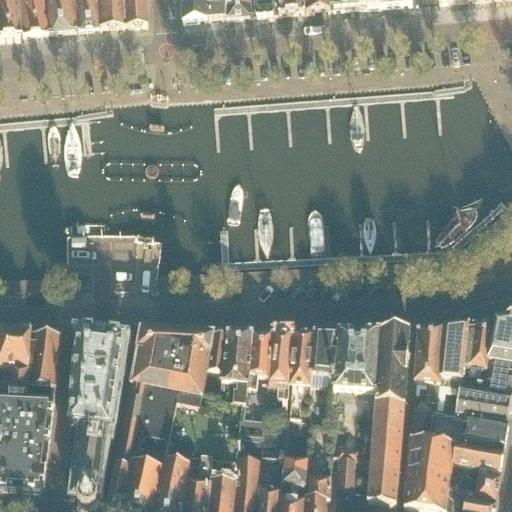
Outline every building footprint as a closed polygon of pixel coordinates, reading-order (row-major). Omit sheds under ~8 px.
[(0,0),(0,42),(23,41),(20,0),(0,0)] [(20,0),(23,41),(50,39),(48,0),(20,0)] [(77,37),(74,0),(48,0),(50,39),(77,37)] [(74,0),(77,37),(101,35),(98,0),(74,0)] [(98,0),(101,35),(125,33),(122,0),(98,0)] [(122,0),(125,33),(147,32),(145,0),(122,0)] [(181,0),(183,28),(206,26),(203,0),(181,0)] [(203,0),(206,26),(226,25),(224,0),(203,0)] [(252,23),(252,21),(251,0),(224,0),(226,25),(252,23)] [(253,0),(255,20),(257,20),(257,22),(274,21),(274,19),(275,19),(273,0),(253,0)] [(277,0),(279,21),(305,18),(303,0),(277,0)] [(330,16),(329,0),(303,0),(305,18),(330,16)] [(332,0),(334,16),(358,15),(357,0),(332,0)] [(357,0),(358,15),(383,13),(382,0),(357,0)] [(382,0),(383,13),(418,10),(417,0),(382,0)] [(466,7),(465,0),(438,0),(439,9),(466,7)] [(511,323),(496,326),(488,368),(511,372),(511,323)] [(487,377),(488,368),(496,326),(474,330),(465,372),(487,377)] [(474,330),(446,333),(440,391),(441,391),(442,384),(461,386),(463,386),(465,372),(474,330)] [(439,391),(440,391),(446,333),(418,337),(415,387),(431,390),(428,407),(437,408),(439,391)] [(207,377),(213,340),(142,336),(139,354),(132,390),(131,396),(130,396),(117,471),(110,504),(109,504),(107,511),(156,511),(166,465),(177,417),(179,406),(201,411),(202,406),(207,377)] [(0,372),(11,374),(36,375),(38,338),(2,337),(1,357),(0,357),(0,372)] [(410,337),(381,338),(376,401),(373,433),(372,449),(401,451),(403,433),(410,337)] [(61,339),(38,338),(36,375),(35,391),(56,392),(61,339)] [(70,503),(80,505),(81,498),(98,501),(101,485),(105,453),(108,432),(111,433),(114,411),(115,411),(125,344),(108,342),(108,340),(95,339),(95,340),(78,338),(70,428),(81,429),(70,503)] [(376,401),(381,338),(340,340),(336,385),(335,398),(376,401)] [(228,341),(213,340),(207,377),(202,406),(201,411),(200,421),(195,451),(183,511),(208,511),(211,486),(214,455),(239,458),(241,445),(246,411),(247,395),(253,341),(228,341)] [(274,340),(253,341),(247,395),(257,396),(259,381),(271,382),(275,340),(274,340)] [(293,340),(275,340),(271,382),(270,390),(278,391),(278,405),(288,405),(293,340)] [(297,393),(309,394),(310,382),(315,340),(296,340),(290,392),(292,393),(290,426),(301,427),(302,402),(299,398),(296,398),(297,393)] [(336,385),(340,340),(315,340),(310,382),(309,394),(310,394),(311,383),(336,385)] [(461,386),(456,419),(463,420),(509,428),(511,409),(511,372),(488,368),(487,377),(465,372),(463,386),(461,386)] [(11,374),(10,394),(34,395),(35,391),(36,375),(11,374)] [(56,392),(35,391),(34,395),(10,394),(9,405),(0,404),(0,494),(20,496),(44,498),(54,407),(56,392)] [(263,447),(264,439),(264,434),(251,433),(252,433),(253,413),(246,411),(241,445),(263,447)] [(289,412),(268,411),(267,422),(283,423),(283,418),(289,418),(289,412)] [(411,443),(429,446),(431,433),(433,417),(413,413),(411,443)] [(166,465),(156,511),(183,511),(195,451),(200,421),(177,417),(166,465)] [(463,451),(504,458),(509,428),(463,420),(461,433),(458,450),(463,451)] [(278,511),(280,501),(284,465),(276,465),(278,440),(264,439),(263,447),(257,511),(278,511)] [(411,443),(406,492),(449,498),(449,495),(456,450),(430,446),(429,446),(411,443)] [(233,511),(257,511),(263,447),(241,445),(239,458),(239,465),(233,511)] [(367,510),(396,511),(401,451),(372,449),(368,504),(367,510)] [(500,483),(504,458),(463,451),(458,450),(456,450),(453,472),(480,476),(477,497),(465,495),(464,504),(495,510),(496,510),(500,483)] [(338,464),(357,466),(358,456),(339,454),(338,464)] [(208,511),(233,511),(239,465),(239,458),(214,455),(211,486),(208,511)] [(366,511),(367,510),(368,504),(353,502),(356,466),(357,466),(338,464),(336,495),(336,511),(366,511)] [(285,466),(284,465),(280,501),(278,511),(303,511),(304,505),(290,504),(292,493),(306,494),(307,481),(308,467),(285,465),(285,466)] [(304,505),(303,511),(327,511),(327,508),(330,505),(332,483),(313,481),(309,481),(308,502),(305,503),(304,505)] [(406,492),(404,511),(447,511),(449,498),(406,492)] [(447,511),(495,511),(495,510),(464,504),(465,495),(450,493),(449,495),(449,498),(447,511)] [(98,501),(81,498),(80,505),(77,511),(96,511),(100,501),(98,501)]
